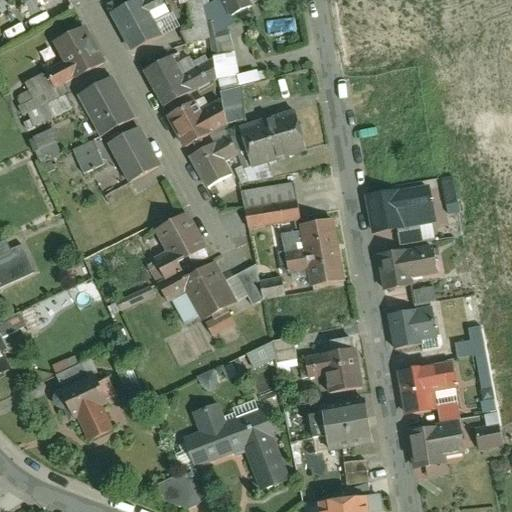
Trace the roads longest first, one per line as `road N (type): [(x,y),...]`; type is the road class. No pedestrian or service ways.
road 1 (residential): [(410,511),(324,0)]
road 2 (residential): [(90,0),(214,219)]
road 3 (residential): [(116,511),(0,457)]
